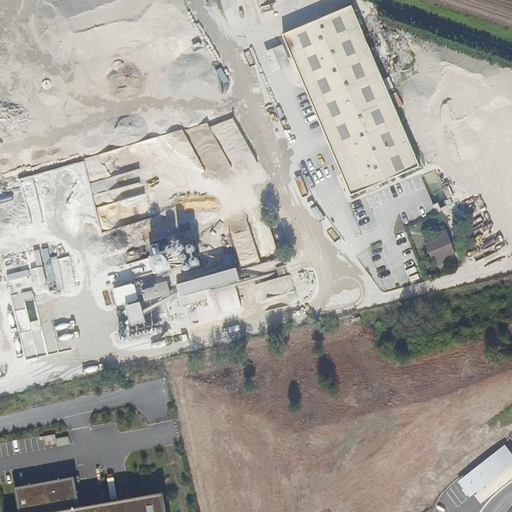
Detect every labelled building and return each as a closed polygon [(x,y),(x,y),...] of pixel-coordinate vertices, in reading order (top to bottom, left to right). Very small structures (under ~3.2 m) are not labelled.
[(352,14),(283,43),(351,203),(420,174),(352,14)] [(274,81),(292,73),(283,52),(265,60),(274,81)] [(221,68),(215,71),(222,83),(228,80),(221,68)] [(397,93),(391,95),(395,108),(401,106),(397,93)] [(63,149),(65,157),(77,153),(75,146),(63,149)] [(86,199),(90,231),(104,234),(106,234),(112,235),(132,233),(135,221),(147,219),(144,194),(145,188),(130,185),(127,198),(115,199),(113,189),(111,199),(108,200),(94,197),(109,195),(99,193),(97,178),(92,198),(86,199)] [(145,242),(156,239),(150,220),(139,224),(145,242)] [(443,265),(454,260),(445,236),(427,243),(429,249),(424,251),(434,275),(445,270),(443,265)] [(139,262),(147,261),(142,240),(134,242),(139,262)] [(146,249),(147,257),(158,255),(157,248),(146,249)] [(120,282),(137,277),(134,266),(117,272),(120,282)] [(30,268),(32,285),(45,284),(43,267),(30,268)] [(207,301),(210,315),(242,308),(233,268),(174,282),(177,296),(157,301),(160,311),(207,301)] [(351,276),(361,291),(372,283),(362,268),(351,276)] [(171,297),(167,281),(139,289),(144,305),(171,297)] [(23,299),(33,297),(32,290),(21,292),(23,299)] [(128,327),(143,323),(138,301),(122,305),(128,327)] [(50,320),(64,315),(61,303),(46,307),(50,320)] [(21,327),(28,325),(24,311),(17,313),(21,327)] [(26,354),(35,352),(31,334),(22,336),(26,354)] [(57,446),(68,444),(66,437),(55,439),(57,446)] [(511,465),(511,455),(504,445),(458,480),(471,497),(511,465)] [(167,511),(164,493),(80,508),(75,477),(15,488),(18,511),(167,511)]
